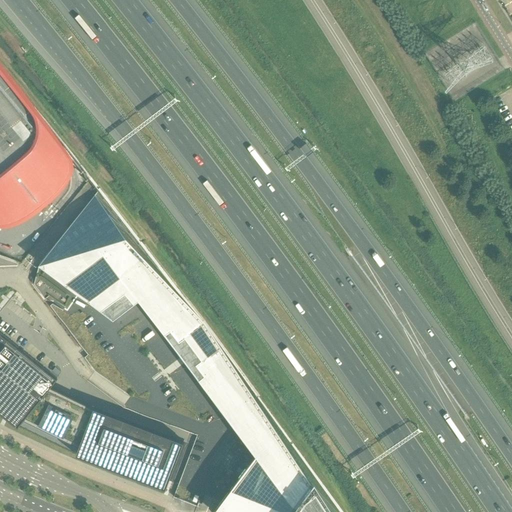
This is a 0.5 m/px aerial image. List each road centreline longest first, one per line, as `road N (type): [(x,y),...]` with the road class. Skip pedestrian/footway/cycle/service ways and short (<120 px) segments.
road 1 (motorway): [(19,0),(214,244),(402,511)]
road 2 (motorway): [(73,0),(326,327),(452,511)]
road 3 (motorway): [(500,511),(306,236),(124,0)]
road 4 (motorway): [(511,456),(276,127),(174,0)]
road 5 (secondary): [(310,0),(511,334)]
